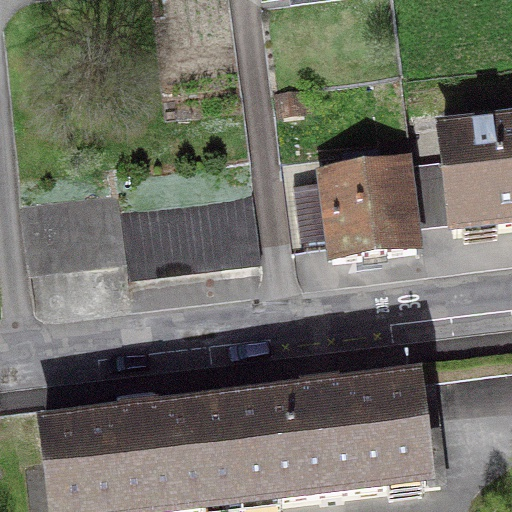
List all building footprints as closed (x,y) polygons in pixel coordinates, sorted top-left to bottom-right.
[(414,175),(411,175),(418,229),(452,226),(453,239),(511,231),(511,135),(442,144),(445,167),(414,170),(414,175)] [(319,162),(280,166),(290,246),(329,241),(332,265),(415,255),(412,230),(418,229),(411,175),(408,150),(380,153),(382,175),(322,182),(319,162)] [(120,214),(126,260),(127,279),(260,263),(251,198),(120,214)] [(118,202),(21,211),(27,272),(126,260),(120,214),(118,202)] [(302,405),(228,413),(239,511),(246,511),(439,489),(427,390),(334,401),(334,398),(302,401),(302,405)] [(239,511),(228,413),(121,422),(121,426),(45,435),(53,511),(239,511)]
